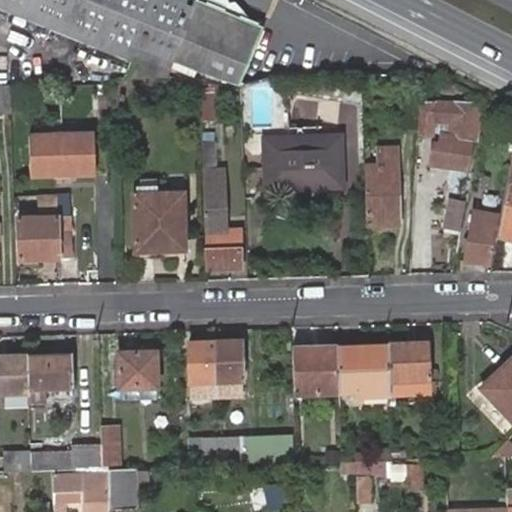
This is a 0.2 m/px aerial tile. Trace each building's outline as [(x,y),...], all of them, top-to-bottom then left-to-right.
[(256,27),(178,0),(0,0),(0,4),(129,50),(122,70),(161,78),(168,58),(236,83),(256,27)] [(0,84),(0,113),(8,114),(8,85),(0,84)] [(212,92),(200,92),(201,119),(213,119),(212,92)] [(462,132),(464,95),(433,92),(408,93),(409,131),(419,130),(420,118),(435,118),(435,130),(426,131),(426,143),(418,143),(418,164),(459,163),(458,147),(459,132),(462,132)] [(391,129),(405,129),(404,101),(362,101),(363,113),(390,113),(391,129)] [(29,176),(96,176),(96,130),(29,130),(29,176)] [(316,186),(314,141),(267,143),(268,188),(316,186)] [(337,141),(314,141),(316,186),(339,186),(337,141)] [(511,141),(504,141),(492,238),(505,239),(511,240),(511,141)] [(214,144),(202,144),(202,170),(205,270),(242,269),(240,231),(225,232),(221,232),(221,224),(225,225),(223,169),(216,169),(214,144)] [(364,165),(366,225),(397,225),(395,165),(395,147),(375,147),(376,165),(364,165)] [(472,188),(470,210),(490,212),(492,200),(480,199),(481,189),(472,188)] [(59,211),(59,191),(38,191),(39,211),(59,211)] [(154,245),(154,250),(184,250),(182,192),(131,194),(133,246),(154,245)] [(455,230),(457,200),(440,199),(437,230),(455,230)] [(465,252),(464,260),(482,262),(485,262),(490,212),(470,210),(467,238),(463,239),(462,251),(465,252)] [(41,216),(18,217),(20,261),(60,260),(60,257),(73,256),(72,216),(41,216)] [(464,260),(463,272),(481,271),(482,262),(464,260)] [(240,339),(214,340),(215,382),(241,380),(240,339)] [(215,382),(214,340),(190,341),(191,382),(192,393),(216,393),(215,382)] [(386,379),(387,398),(430,396),(430,378),(429,343),(385,344),(386,379)] [(352,399),(387,398),(386,379),(385,344),(335,346),(336,393),(351,393),(352,399)] [(291,346),(292,393),(336,393),(335,346),(334,345),(291,346)] [(156,352),(118,353),(119,388),(157,387),(156,352)] [(70,356),(27,357),(28,391),(72,390),(70,356)] [(28,391),(27,357),(0,357),(0,395),(29,395),(28,391)] [(511,359),(478,390),(511,427),(511,359)] [(215,382),(216,393),(242,392),(241,380),(215,382)] [(101,468),(103,467),(107,467),(120,467),(117,428),(99,429),(100,442),(101,468)] [(218,460),(256,458),(255,435),(232,436),(232,445),(217,446),(218,460)] [(255,435),(256,458),(290,458),(289,435),(255,435)] [(184,461),(218,460),(217,446),(202,447),(201,438),(188,438),(188,453),(183,453),(184,461)] [(30,455),(31,469),(52,469),(101,468),(100,442),(77,442),(72,442),(72,449),(30,449),(30,455)] [(355,473),(386,475),(388,448),(357,445),(355,473)] [(5,456),(5,470),(31,469),(30,455),(5,456)] [(407,491),(420,492),(423,463),(409,462),(407,491)] [(135,507),(133,466),(120,467),(107,467),(107,489),(109,508),(135,507)] [(85,511),(108,511),(109,508),(107,489),(104,489),(103,467),(101,468),(52,469),(53,490),(85,490),(85,501),(85,511)] [(354,501),(370,502),(372,477),(357,475),(354,501)] [(65,501),(85,501),(85,490),(53,490),(54,502),(65,501)] [(54,502),(53,511),(65,511),(65,501),(54,502)]
